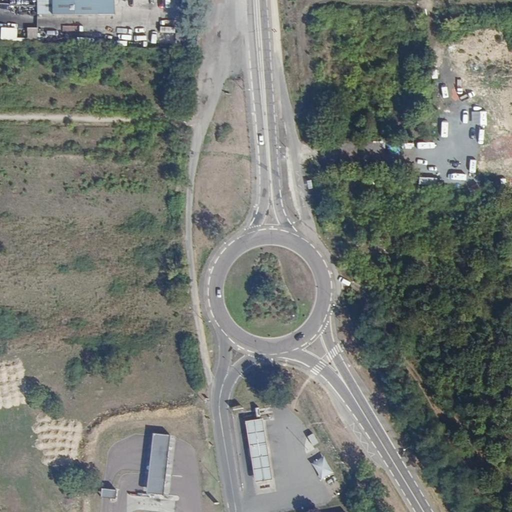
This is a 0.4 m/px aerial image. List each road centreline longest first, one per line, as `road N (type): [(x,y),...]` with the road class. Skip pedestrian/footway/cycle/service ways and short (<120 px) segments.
road 1 (track): [(245,0),(230,23),(190,162),(187,241),(199,331),(219,397)]
road 2 (track): [(287,117),(307,102),(301,26),(319,1),(511,0)]
road 3 (secondary): [(293,242),(276,201),(262,0)]
road 4 (secondary): [(250,0),(264,194),(248,241)]
road 5 (track): [(0,117),(202,121)]
road 6 (secondary): [(350,392),(423,511)]
road 7 (tertiary): [(235,511),(221,388)]
road 8 (tertiary): [(120,308),(0,324)]
